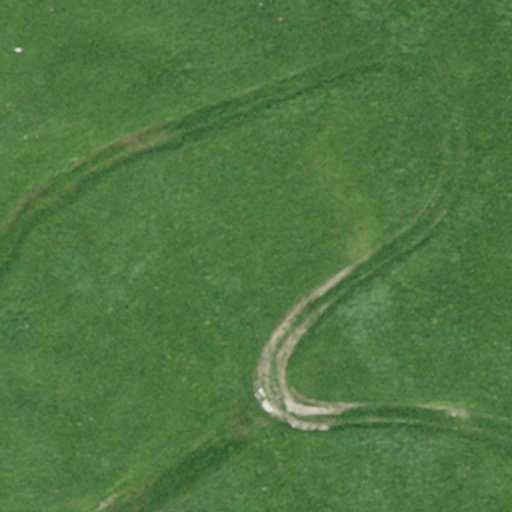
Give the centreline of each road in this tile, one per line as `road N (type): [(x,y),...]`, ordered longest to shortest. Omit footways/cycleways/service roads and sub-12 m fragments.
road 1 (track): [(511,434),(399,413),(313,421),(284,413),(269,390),(273,355),(300,319),(403,249),(434,217),(453,177),(452,137),(437,91),(415,62),(382,50),(338,59),(125,151),(63,185),(0,252)]
road 2 (track): [(284,413),(124,511)]
